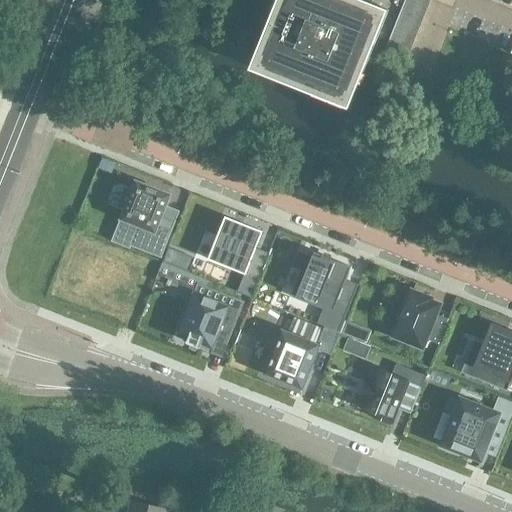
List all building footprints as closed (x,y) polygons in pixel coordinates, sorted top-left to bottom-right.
[(279,0),(252,69),(351,108),(390,9),(366,0),(279,0)] [(429,3),(430,2),(424,0),(404,0),(403,4),(426,13),(426,12),(425,12),(429,3)] [(425,14),(426,13),(403,4),(399,15),(421,24),(422,23),(421,23),(424,14),(425,14)] [(421,25),(421,24),(399,15),(395,26),(417,35),(417,34),(420,25),(421,25)] [(417,35),(395,26),(390,37),(413,46),(413,45),(412,45),(416,36),(417,35)] [(413,46),(390,37),(386,48),(408,57),(409,56),(408,56),(411,47),(412,47),(413,46)] [(408,57),(386,48),(381,59),(404,69),(404,68),(404,67),(404,66),(407,58),(408,58),(408,57)] [(102,158),(98,168),(108,172),(109,172),(112,174),(116,164),(113,163),(102,158)] [(125,188),(118,206),(125,209),(122,217),(121,219),(119,226),(135,233),(130,244),(160,256),(171,229),(158,224),(169,196),(169,197),(170,195),(168,194),(138,182),(136,181),(135,183),(132,191),(125,188)] [(269,253),(256,248),(262,231),(225,217),(208,259),(244,274),(237,292),(251,297),(269,253)] [(298,250),(292,264),(303,269),(293,295),(332,311),(326,325),(318,322),(317,323),(325,327),(339,332),(359,285),(357,285),(356,289),(344,284),(351,267),(331,259),(332,258),(330,258),(330,259),(323,256),(323,255),(322,254),(322,255),(314,253),(313,256),(298,250)] [(163,262),(157,277),(168,281),(166,284),(169,286),(170,283),(171,281),(168,279),(174,266),(163,262)] [(199,284),(178,334),(189,338),(188,342),(200,347),(201,343),(205,345),(204,348),(210,351),(214,342),(225,346),(243,302),(199,284)] [(403,314),(395,336),(422,347),(426,338),(438,343),(447,319),(435,315),(439,305),(430,301),(431,299),(412,291),(408,301),(405,300),(399,313),(403,314)] [(511,330),(492,323),(483,345),(474,342),(462,372),(508,390),(511,380),(511,330)] [(266,373),(302,388),(317,350),(331,355),(340,333),(339,332),(325,327),(317,345),(283,331),(266,373)] [(348,336),(342,350),(348,352),(353,338),(348,336)] [(363,397),(360,406),(373,412),(371,415),(392,423),(398,408),(398,409),(399,407),(398,407),(400,402),(401,402),(401,400),(408,382),(421,387),(426,375),(396,363),(391,374),(375,368),(369,383),(367,382),(361,396),(363,397)] [(461,399),(444,444),(481,459),(485,448),(498,453),(511,418),(511,413),(499,409),(497,414),(461,399)] [(111,509),(110,511),(161,511),(162,508),(128,500),(125,511),(119,511),(120,511),(111,509)]
